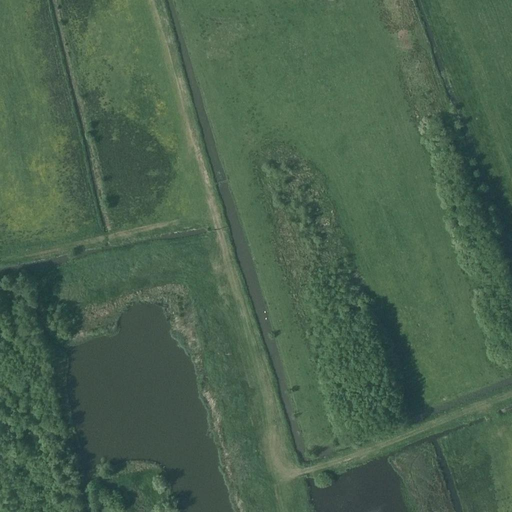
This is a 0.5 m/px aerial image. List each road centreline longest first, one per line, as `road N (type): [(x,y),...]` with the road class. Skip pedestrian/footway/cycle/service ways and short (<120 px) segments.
road 1 (track): [(150,0),(292,479),(295,511)]
road 2 (track): [(292,479),(511,398)]
